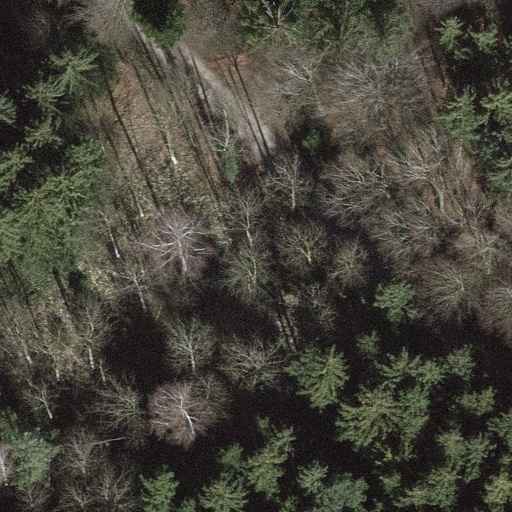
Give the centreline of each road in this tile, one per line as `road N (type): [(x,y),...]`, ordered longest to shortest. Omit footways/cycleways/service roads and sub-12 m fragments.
road 1 (track): [(115,0),(511,395)]
road 2 (track): [(250,126),(308,77),(355,56),(422,53),(511,67)]
